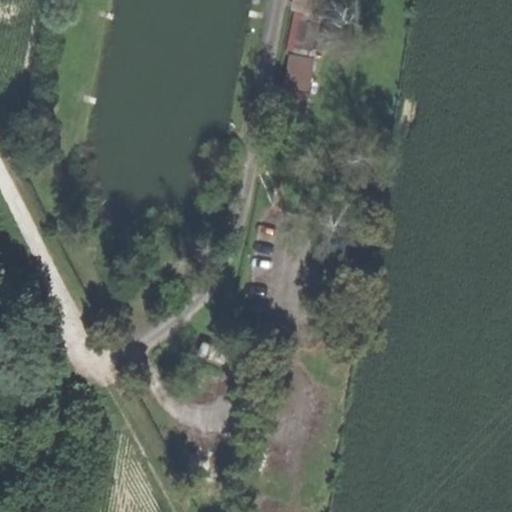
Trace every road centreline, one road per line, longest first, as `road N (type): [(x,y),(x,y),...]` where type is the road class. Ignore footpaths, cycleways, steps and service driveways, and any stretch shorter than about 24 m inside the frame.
road 1 (track): [(286,0),(249,184),(218,280),(178,325),(99,368)]
road 2 (track): [(0,170),(99,368)]
road 3 (track): [(99,368),(179,511)]
